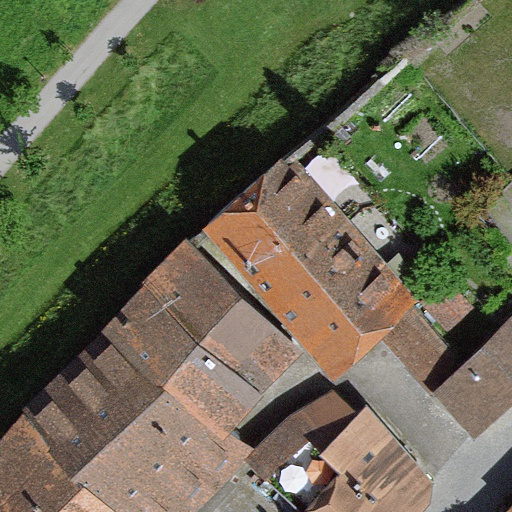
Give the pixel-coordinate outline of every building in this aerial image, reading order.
[(406,301),(275,154),(188,231),(320,378),(406,301)] [(206,436),(287,347),(181,235),(86,329),(93,335),(206,436)] [(451,356),(407,311),(374,342),(466,438),(511,393),(511,300),(511,299),(451,356)] [(114,511),(185,511),(236,461),(206,436),(93,335),(10,415),(114,511)] [(341,409),(328,391),(239,457),(252,475),(341,409)] [(114,511),(10,415),(2,408),(0,410),(0,511),(114,511)] [(406,511),(434,486),(359,408),(314,451),(329,467),(372,511),(406,511)] [(286,508),(290,511),(372,511),(329,467),(286,508)] [(511,511),(511,498),(498,511),(511,511)]
